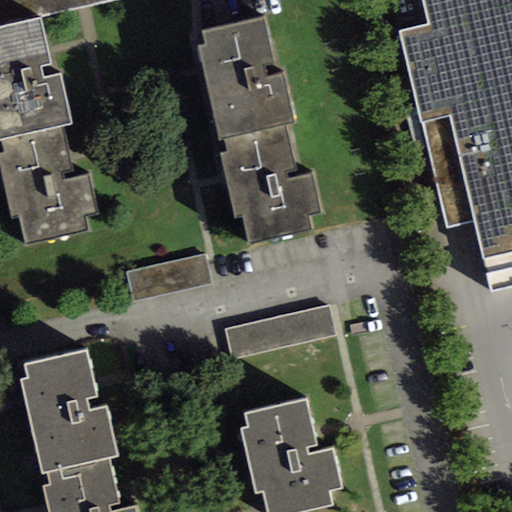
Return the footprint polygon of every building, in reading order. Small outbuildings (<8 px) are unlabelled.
[(511,0),(423,0),(429,24),(401,30),(449,227),(475,220),(484,259),(511,253),(511,0)] [(196,47),(218,141),(224,140),(283,127),(293,123),(281,73),(265,77),(263,66),(272,64),(262,17),(200,32),(204,45),(196,47)] [(0,140),(1,141),(62,126),(72,124),(60,76),(43,78),(41,67),(50,65),(38,19),(0,27),(0,140)] [(62,126),(1,141),(3,152),(0,153),(0,166),(13,221),(18,220),(24,245),(89,230),(86,218),(98,215),(89,174),(75,177),(62,126)] [(283,127),(224,140),(227,153),(220,155),(234,216),(242,214),(249,244),(309,230),(306,214),(317,212),(309,177),(284,182),(282,171),(293,169),(283,127)] [(129,270),(137,301),(215,282),(208,251),(129,270)] [(233,360),(336,336),(329,306),(227,330),(233,360)] [(20,380),(42,474),(48,473),(107,459),(117,456),(106,406),(89,410),(87,399),(96,397),(86,350),(24,365),(29,378),(20,380)] [(307,400),(245,413),(249,429),(241,431),(255,491),(263,489),(268,511),(299,511),(332,505),(329,491),(341,488),(332,449),(308,454),(307,449),(317,446),(307,400)] [(107,459),(48,473),(51,486),(44,487),(49,511),(133,511),(133,509),(121,511),(107,511),(106,504),(117,502),(107,459)]
